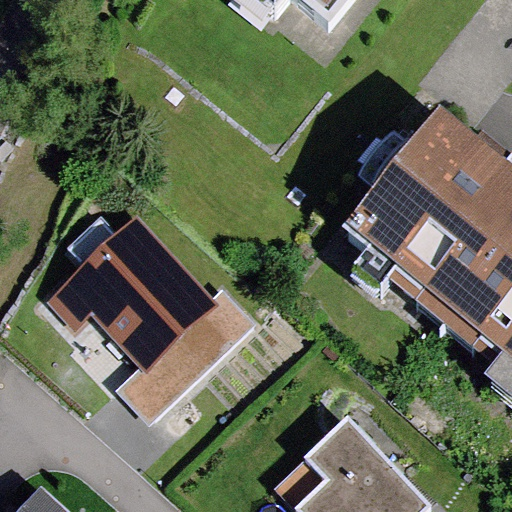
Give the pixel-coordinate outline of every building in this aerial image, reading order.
[(347,0),(295,0),(328,25),(347,0)] [(511,184),(449,132),(358,240),(511,368),(511,184)] [(239,338),(134,226),(52,301),(75,326),(91,311),(143,368),(120,389),(149,421),(239,338)] [(429,511),(432,510),(349,421),(276,490),(296,511),(429,511)] [(65,511),(32,482),(3,511),(65,511)]
